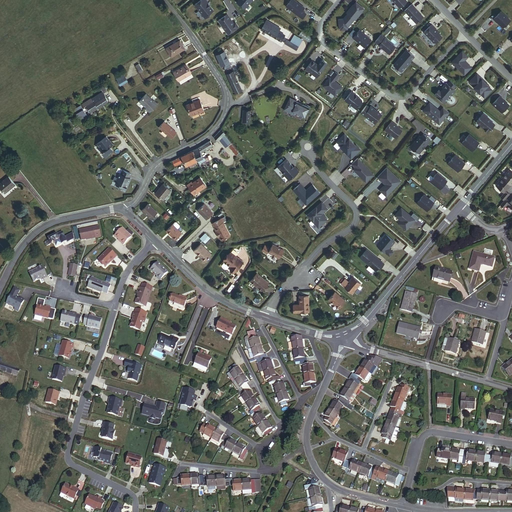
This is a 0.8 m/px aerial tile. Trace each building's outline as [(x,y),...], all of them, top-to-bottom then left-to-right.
[(208,3),(208,2),(206,0),(200,0),(195,4),(206,18),(209,15),(210,13),(214,10),(210,6),(208,3)] [(238,0),(237,2),(245,8),(251,0),(238,0)] [(305,8),(294,0),(291,0),(286,6),(302,19),(306,14),(302,11),(305,8)] [(364,9),(356,2),(353,5),(347,13),(348,14),(349,14),(347,16),(345,17),(343,19),(339,19),(340,28),(341,28),(347,27),(348,27),(353,21),(352,21),(354,19),(355,20),(362,12),(361,12),(364,9)] [(416,23),(423,17),(412,4),(405,10),(416,23)] [(502,28),(510,20),(501,11),(493,19),(496,22),(497,22),(499,24),(498,24),(502,28)] [(236,22),(233,24),(231,22),(233,21),(228,14),(219,20),(228,33),(239,26),(236,22)] [(278,32),(280,29),(266,20),(261,30),(281,42),(284,37),(280,35),(281,33),(278,32)] [(436,42),(443,36),(435,28),(435,27),(432,24),(424,32),(434,42),(436,42)] [(364,47),(371,40),(359,30),(353,37),(364,47)] [(395,47),(381,35),(375,42),(379,45),(389,54),(395,47)] [(184,49),(180,40),(166,48),(171,56),(184,49)] [(296,50),(300,44),(295,40),(293,44),(290,42),(286,40),(284,43),(296,50)] [(408,64),(411,60),(414,56),(406,50),(394,65),(401,71),(406,66),(407,64),(408,64)] [(231,66),(224,51),(216,55),(221,66),(224,65),(226,68),(231,66)] [(451,62),(464,75),(471,67),(466,62),(465,63),(464,61),(468,57),(462,51),(451,62)] [(323,69),(312,60),(306,69),(317,77),(323,69)] [(191,73),(186,65),(173,72),(178,81),(191,73)] [(242,91),(233,72),(227,75),(235,94),(242,91)] [(342,87),(334,81),(339,75),(335,72),(331,78),(330,77),(323,86),(335,95),(342,87)] [(484,98),(491,90),(487,86),(488,85),(482,79),(477,74),(469,82),(474,87),(473,88),(484,98)] [(120,86),(128,81),(126,78),(118,82),(120,86)] [(444,103),(455,90),(453,89),(456,86),(450,81),(448,84),(446,83),(442,87),(443,88),(440,91),(439,90),(435,95),(444,103)] [(345,100),(357,109),(362,102),(362,100),(358,97),(354,94),(355,94),(351,91),(345,100)] [(91,112),(108,101),(105,97),(106,96),(104,93),(103,92),(93,98),(92,98),(85,103),(91,112)] [(149,113),(157,104),(154,100),(153,101),(146,94),(139,101),(146,108),(146,109),(149,113)] [(492,104),(501,113),(508,105),(504,101),(504,102),(502,100),(502,99),(503,99),(499,96),(492,104)] [(290,98),(294,100),(294,99),(291,97),(284,110),(295,115),(295,114),(286,109),(291,99),(290,98)] [(305,118),(310,108),(294,100),(290,98),(291,99),(286,109),(295,114),(296,113),(305,118)] [(204,110),(200,100),(187,105),(191,115),(204,110)] [(439,124),(449,112),(443,107),(440,111),(429,102),(423,111),(439,124)] [(89,118),(81,105),(74,109),(82,122),(89,118)] [(375,123),(381,114),(371,106),(370,107),(366,105),(360,112),(375,123)] [(249,124),(250,111),(243,110),(242,123),(249,124)] [(491,128),(494,124),(486,117),(487,117),(483,113),(476,121),(477,123),(484,128),(483,129),(487,132),(490,129),(491,128)] [(176,133),(164,121),(158,127),(171,138),(176,133)] [(396,138),(402,130),(398,127),(391,121),(385,129),(396,138)] [(217,141),(225,134),(221,129),(214,137),(217,141)] [(345,134),(337,141),(341,146),(341,147),(347,153),(347,154),(351,158),(360,149),(356,145),(345,134)] [(415,150),(419,153),(430,140),(423,134),(420,137),(419,136),(417,139),(415,141),(410,147),(413,150),(415,150)] [(467,147),(472,151),(478,142),(469,134),(461,143),(466,147),(467,147)] [(110,147),(112,145),(106,136),(97,143),(103,151),(102,152),(105,157),(113,151),(110,147)] [(230,142),(225,137),(222,140),(226,145),(227,144),(230,142)] [(201,153),(213,146),(210,141),(199,148),(192,151),(197,160),(199,163),(205,160),(204,157),(203,158),(201,153)] [(197,160),(192,151),(181,156),(183,159),(184,161),(186,166),(188,164),(194,162),(197,160)] [(455,155),(447,164),(452,168),(452,167),(457,172),(464,163),(455,155)] [(181,161),(183,159),(181,156),(172,161),(172,162),(174,164),(175,166),(182,162),(181,161)] [(365,182),(373,174),(357,158),(352,163),(355,167),(353,169),(365,182)] [(286,174),(290,178),(299,171),(295,166),(294,167),(286,159),(278,166),(285,174),(286,174)] [(377,177),(384,184),(384,185),(384,186),(383,187),(383,186),(379,190),(386,196),(400,181),(386,168),(377,177)] [(128,182),(130,178),(129,177),(130,174),(122,170),(121,174),(120,173),(116,182),(120,185),(119,188),(125,191),(129,182),(128,182)] [(511,171),(510,171),(508,174),(506,173),(502,178),(511,184),(511,183),(511,180),(511,179),(511,171)] [(435,185),(440,189),(447,181),(437,173),(430,182),(435,186),(435,185)] [(15,184),(9,176),(0,183),(0,188),(4,193),(15,184)] [(194,194),(206,186),(200,177),(192,183),(193,183),(188,187),(194,194)] [(511,184),(502,178),(498,182),(500,183),(497,187),(504,193),(500,197),(504,200),(505,199),(509,194),(505,190),(507,188),(505,187),(507,186),(508,187),(511,184)] [(320,192),(312,184),(306,190),(305,191),(304,190),(304,189),(300,183),(293,189),(306,204),(320,192)] [(162,200),(171,190),(163,184),(155,193),(162,200)] [(434,202),(424,194),(416,203),(421,207),(422,207),(426,211),(434,202)] [(511,198),(511,199),(511,201),(511,202),(511,201),(509,203),(505,199),(504,200),(500,205),(503,208),(506,204),(511,208),(511,198)] [(323,212),(327,208),(322,202),(307,214),(318,227),(327,219),(324,215),(322,213),(323,212)] [(213,213),(204,203),(197,210),(206,219),(213,213)] [(151,219),(157,212),(148,204),(141,210),(151,219)] [(415,219),(401,208),(395,215),(401,220),(398,223),(406,229),(415,219)] [(182,233),(177,229),(180,227),(180,225),(177,222),(175,222),(166,230),(175,240),(182,233)] [(230,236),(223,222),(222,222),(215,226),(214,227),(216,231),(215,232),(217,236),(219,235),(219,236),(222,241),(230,236)] [(101,237),(99,227),(79,231),(81,241),(101,237)] [(131,237),(122,228),(114,236),(121,242),(120,243),(123,246),(131,237)] [(67,241),(62,232),(48,239),(49,241),(44,243),(46,247),(50,245),(51,245),(55,243),(54,242),(59,240),(61,244),(67,241)] [(389,256),(393,252),(388,248),(388,247),(390,246),(391,245),(394,241),(386,234),(376,245),(389,256)] [(211,254),(201,244),(194,251),(204,261),(211,254)] [(283,251),(272,244),(270,249),(265,245),(261,251),(267,254),(268,252),(279,258),(283,251)] [(111,263),(117,257),(109,249),(98,260),(105,267),(111,262),(111,263)] [(379,265),(381,267),(384,263),(367,249),(360,257),(375,270),(378,267),(379,265)] [(235,272),(243,262),(236,256),(230,252),(223,261),(231,267),(230,267),(232,268),(231,269),(235,272)] [(492,267),(494,258),(473,252),(469,269),(478,272),(480,264),(492,267)] [(159,281),(168,273),(158,263),(150,270),(157,277),(156,278),(159,281)] [(74,277),(77,266),(71,265),(68,276),(74,277)] [(47,277),(42,267),(38,268),(38,269),(29,273),(34,282),(42,278),(43,280),(47,277)] [(448,282),(451,272),(435,268),(432,278),(448,282)] [(268,283),(256,273),(250,281),(262,290),(268,283)] [(352,293),(361,284),(353,277),(348,281),(345,279),(341,284),(352,293)] [(107,294),(111,286),(91,278),(88,288),(101,293),(102,292),(107,294)] [(146,307),(152,287),(142,284),(141,288),(140,288),(137,294),(138,295),(135,304),(146,307)] [(345,301),(335,292),(328,299),(339,308),(345,301)] [(411,313),(416,294),(406,292),(401,310),(411,313)] [(18,312),(24,301),(20,298),(20,299),(11,295),(6,304),(15,308),(14,310),(18,312)] [(184,307),(187,299),(182,297),(182,298),(179,297),(173,295),(170,302),(184,307)] [(309,312),(308,295),(299,295),(300,305),(293,305),(293,312),(309,312)] [(48,319),(51,308),(46,307),(46,308),(37,306),(35,316),(48,319)] [(146,313),(147,313),(136,309),(135,314),(134,314),(132,318),(133,318),(130,328),(140,331),(143,322),(145,322),(144,322),(146,318),(144,317),(146,313)] [(72,313),(72,314),(63,312),(60,322),(74,325),(77,314),(72,313)] [(99,330),(101,320),(94,318),(89,316),(89,317),(85,316),(83,326),(91,328),(99,330)] [(231,335),(236,327),(230,324),(227,323),(228,322),(221,318),(216,328),(231,335)] [(418,339),(421,328),(407,325),(405,336),(418,339)] [(482,346),(486,333),(484,332),(480,331),(475,329),(471,343),(482,346)] [(261,346),(258,337),(256,338),(254,331),(247,333),(248,337),(249,340),(251,349),(261,346)] [(175,349),(179,339),(174,337),(173,339),(171,339),(163,335),(159,345),(164,347),(165,345),(175,349)] [(303,349),(302,340),(300,340),(299,337),(292,338),(293,341),(292,342),(291,342),(293,350),(303,349)] [(455,354),(459,341),(449,339),(448,339),(445,338),(443,346),(446,347),(445,352),(455,354)] [(69,360),(71,349),(72,349),(73,345),(62,342),(58,357),(69,360)] [(139,346),(136,352),(142,354),(145,348),(139,346)] [(267,357),(266,354),(263,355),(261,346),(251,349),(248,350),(249,354),(252,353),(255,361),(267,357)] [(304,358),(303,349),(293,350),(295,363),(299,363),(307,361),(306,358),(304,358)] [(205,372),(211,359),(205,356),(198,354),(193,367),(205,372)] [(365,360),(360,368),(372,375),(382,359),(370,356),(367,361),(365,360)] [(273,369),(270,360),(268,361),(267,357),(255,361),(256,363),(257,363),(260,373),(273,369)] [(0,363),(0,360),(1,359),(0,358),(0,370),(18,376),(19,370),(0,363)] [(511,372),(511,359),(505,365),(505,364),(501,367),(508,374),(511,372),(511,373),(511,372)] [(138,375),(141,366),(135,365),(134,365),(134,363),(125,361),(123,367),(128,368),(127,373),(128,373),(127,380),(136,382),(138,375)] [(313,373),(312,364),(307,365),(307,361),(299,363),(300,366),(302,366),(303,375),(313,373)] [(231,383),(243,375),(238,367),(236,368),(234,365),(228,369),(230,372),(225,375),(231,383)] [(62,383),(64,375),(65,375),(66,370),(55,368),(52,381),(62,383)] [(355,375),(352,374),(351,377),(360,383),(362,380),(367,383),(372,375),(360,368),(355,375)] [(276,378),(273,369),(260,373),(262,377),(265,376),(266,381),(268,380),(269,383),(273,382),(280,380),(279,377),(276,378)] [(315,382),(313,373),(303,375),(305,384),(303,384),(303,388),(310,387),(310,383),(315,382)] [(249,386),(246,383),(248,382),(243,375),(231,383),(238,394),(249,386)] [(353,393),(360,383),(351,377),(349,380),(350,380),(345,388),(353,393)] [(286,392),(283,383),(281,383),(280,380),(273,382),(274,384),(274,386),(277,394),(286,392)] [(403,401),(409,388),(401,385),(400,388),(398,388),(394,398),(403,401)] [(255,398),(249,390),(250,389),(249,386),(238,394),(237,395),(244,405),(255,398)] [(195,400),(196,395),(193,395),(194,390),(181,387),(180,392),(182,392),(179,405),(189,407),(190,406),(191,402),(191,399),(195,400)] [(351,403),(356,396),(353,393),(345,388),(340,396),(341,397),(339,399),(349,405),(350,403),(351,403)] [(56,406),(58,398),(59,394),(49,391),(46,404),(56,406)] [(288,400),(286,392),(277,394),(281,407),(287,405),(286,401),(288,400)] [(451,407),(451,397),(448,397),(448,396),(438,395),(437,405),(446,406),(446,407),(451,407)] [(474,409),(475,399),(465,399),(465,395),(461,395),(460,410),(465,410),(465,409),(474,409)] [(260,409),(258,406),(260,405),(255,398),(244,405),(249,412),(247,414),(249,417),(260,409)] [(403,412),(407,404),(403,402),(403,401),(394,398),(390,407),(393,408),(392,412),(402,416),(403,412)] [(121,409),(122,403),(110,399),(108,405),(109,405),(107,414),(108,415),(117,418),(119,409),(121,409)] [(347,409),(349,405),(339,399),(337,402),(334,401),(329,408),(338,414),(343,406),(347,409)] [(163,414),(165,405),(157,403),(156,407),(155,407),(155,408),(153,408),(153,407),(144,405),(142,415),(150,417),(150,419),(155,420),(155,419),(160,420),(162,414),(163,414)] [(331,425),(338,414),(329,408),(324,416),(326,417),(324,420),(331,425)] [(266,421),(261,413),(262,412),(260,409),(249,417),(257,427),(266,421)] [(501,424),(503,414),(499,414),(500,412),(490,410),(488,420),(497,422),(497,423),(501,424)] [(395,428),(399,418),(401,419),(402,416),(392,412),(390,415),(390,414),(386,424),(395,428)] [(272,432),(270,429),(271,428),(266,421),(257,427),(262,435),(264,433),(266,436),(272,432)] [(396,437),(399,429),(395,428),(386,424),(382,434),(384,435),(382,438),(390,441),(391,437),(393,438),(394,438),(395,438),(396,437)] [(112,442),(115,433),(113,432),(114,427),(104,425),(103,430),(104,431),(103,435),(102,439),(112,442)] [(211,438),(216,429),(208,425),(207,427),(204,425),(200,432),(211,438)] [(223,442),(227,436),(224,434),(216,429),(211,438),(219,443),(220,441),(223,442)] [(233,452),(238,444),(229,439),(230,438),(227,436),(223,442),(221,446),(233,452)] [(162,458),(166,443),(157,441),(153,455),(162,458)] [(248,451),(245,450),(246,448),(238,444),(233,452),(240,457),(239,459),(242,461),(248,451)] [(449,459),(451,449),(442,448),(441,450),(438,450),(436,457),(449,459)] [(110,466),(113,456),(106,455),(106,453),(102,452),(102,451),(94,449),(93,454),(95,454),(94,459),(99,460),(99,462),(105,464),(105,465),(110,466)] [(345,460),(348,453),(339,450),(338,451),(335,449),(332,457),(335,458),(335,459),(344,462),(342,467),(346,468),(348,462),(345,460)] [(462,464),(464,450),(460,450),(460,451),(451,449),(449,459),(458,461),(458,463),(462,464)] [(475,462),(476,452),(467,451),(464,450),(462,464),(465,464),(466,461),(475,462)] [(488,456),(485,455),(485,453),(476,452),(475,462),(484,463),(484,462),(487,463),(488,456)] [(500,464),(502,454),(493,453),(492,456),(488,456),(487,463),(489,463),(488,467),(499,468),(499,464),(500,464)] [(511,464),(511,457),(510,458),(511,456),(502,454),(500,464),(509,465),(509,464),(511,464)] [(138,470),(141,459),(128,455),(125,466),(131,467),(134,468),(134,469),(138,470)] [(359,473),(362,464),(352,460),(351,463),(348,462),(346,468),(359,473)] [(371,480),(375,470),(371,469),(372,468),(362,464),(359,473),(368,477),(368,478),(371,480)] [(160,488),(163,475),(164,475),(165,470),(154,467),(151,479),(150,479),(149,485),(160,488)] [(385,481),(389,472),(376,467),(375,470),(371,480),(383,484),(384,481),(385,481)] [(399,486),(402,476),(399,475),(399,476),(389,472),(385,481),(399,486)] [(191,485),(190,475),(180,476),(180,478),(177,478),(177,485),(181,485),(181,486),(191,485)] [(203,487),(202,476),(199,476),(199,475),(190,475),(191,485),(200,484),(200,487),(203,487)] [(216,487),(215,477),(206,477),(206,476),(202,476),(203,487),(207,487),(208,491),(216,490),(215,487),(216,487)] [(229,487),(229,480),(225,480),(225,476),(215,477),(216,487),(225,486),(226,487),(229,487)] [(243,490),(242,480),(232,481),(232,479),(229,480),(229,487),(233,486),(233,491),(243,490)] [(255,489),(255,481),(250,481),(250,480),(242,480),(243,490),(243,494),(256,494),(256,493),(260,493),(259,489),(255,489)] [(320,496),(318,487),(317,484),(304,487),(305,490),(309,489),(311,499),(320,496)] [(75,500),(78,492),(65,485),(61,493),(75,500)] [(464,500),(465,490),(447,488),(446,497),(446,500),(450,500),(450,499),(464,500)] [(477,491),(465,490),(464,500),(473,501),(473,499),(476,500),(477,491)] [(489,501),(490,491),(481,490),(481,491),(477,491),(476,500),(478,500),(478,502),(480,502),(480,500),(489,501)] [(502,501),(503,492),(490,491),(489,501),(498,501),(499,500),(502,501)] [(511,501),(511,491),(507,491),(506,492),(503,492),(502,501),(506,501),(511,501)] [(104,503),(100,501),(101,499),(97,497),(96,499),(90,496),(85,505),(96,510),(97,509),(101,511),(104,503)] [(322,505),(320,496),(311,499),(312,508),(311,508),(311,511),(322,509),(322,506),(322,505)]
